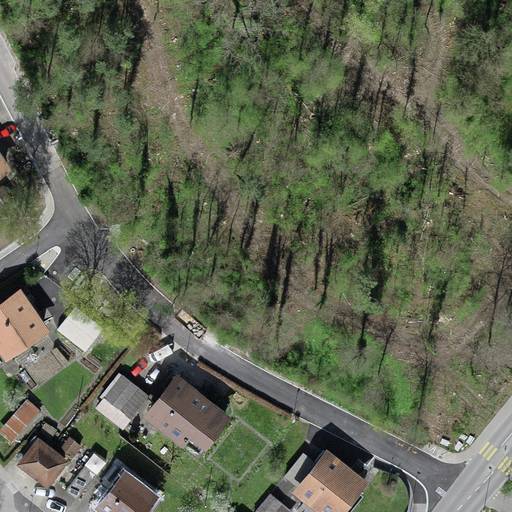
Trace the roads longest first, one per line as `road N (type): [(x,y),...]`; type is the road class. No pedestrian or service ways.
road 1 (residential): [(469,499),(171,332),(77,222)]
road 2 (residential): [(77,222),(0,71)]
